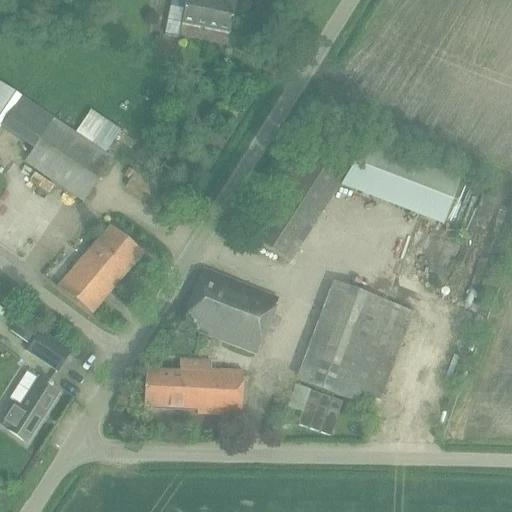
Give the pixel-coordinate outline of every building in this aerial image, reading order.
[(172,0),(164,38),(179,40),(182,26),(229,35),(236,0),(172,0)] [(0,129),(21,98),(0,83),(0,129)] [(92,112),(76,136),(54,121),(25,164),(83,203),(112,160),(105,155),(120,132),(92,112)] [(244,235),(289,264),(354,162),(309,134),(244,235)] [(365,143),(349,190),(445,227),(462,180),(365,143)] [(168,198),(134,174),(126,185),(160,209),(168,198)] [(144,254),(111,228),(58,289),(92,315),(144,254)] [(278,301),(204,271),(182,326),(256,356),(278,301)] [(413,313),(337,285),(300,383),(376,411),(413,313)] [(433,320),(433,329),(452,330),(452,321),(433,320)] [(11,333),(31,346),(26,353),(58,373),(70,353),(19,321),(11,333)] [(211,372),(211,362),(180,361),(179,373),(146,372),(144,409),(197,412),(197,416),(241,418),(243,373),(211,372)] [(50,382),(44,379),(42,382),(38,380),(20,408),(15,405),(1,429),(26,445),(59,393),(51,388),(52,386),(49,384),(50,382)]
